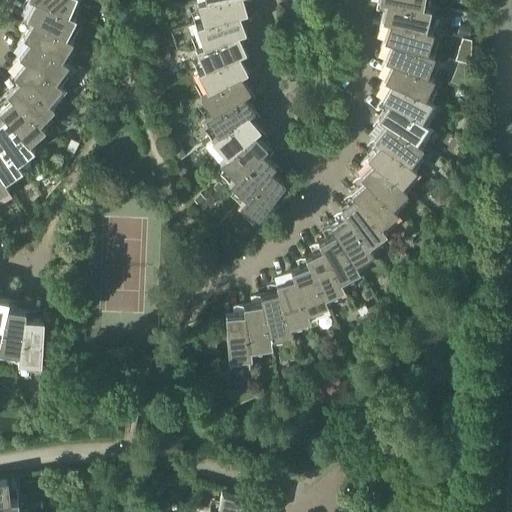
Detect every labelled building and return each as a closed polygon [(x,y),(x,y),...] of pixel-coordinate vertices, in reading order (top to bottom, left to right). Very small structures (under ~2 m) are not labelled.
[(44,0),(32,0),(26,12),(33,16),(63,32),(73,13),(66,9),(44,0)] [(44,0),(66,9),(69,0),(44,0)] [(246,7),(243,0),(200,0),(205,19),(238,9),(246,7)] [(422,25),(427,4),(419,3),(403,0),(385,0),(381,15),(389,17),(422,25)] [(198,21),(205,41),(237,29),(245,27),(238,9),(205,19),(198,21)] [(59,54),(70,36),(63,32),(33,16),(23,32),(30,36),(59,54)] [(424,48),(430,27),(422,25),(389,17),(384,35),(391,37),(424,48)] [(167,19),(157,22),(159,31),(170,28),(167,19)] [(194,57),(199,67),(206,64),(238,50),(245,46),(237,29),(205,41),(197,44),(202,53),(194,57)] [(30,36),(19,51),(25,56),(53,76),(66,58),(59,54),(30,36)] [(391,37),(384,55),(392,58),(424,70),(432,50),(424,48),(391,37)] [(155,52),(157,58),(169,54),(166,45),(157,48),(157,51),(155,52)] [(246,66),(238,50),(206,64),(199,67),(209,86),(239,70),(246,66)] [(46,97),(60,81),(53,76),(25,56),(13,71),(19,76),(46,97)] [(392,58),(384,75),(391,78),(422,93),(431,73),(424,70),(392,58)] [(249,86),(239,70),(209,86),(202,90),(214,108),(243,90),(249,86)] [(37,118),(52,103),(46,97),(19,76),(6,89),(12,95),(37,118)] [(418,115),(429,96),(422,93),(391,78),(382,95),(389,98),(418,115)] [(254,105),(243,90),(214,108),(207,113),(220,130),(247,110),(254,105)] [(12,95),(0,105),(0,109),(4,113),(27,139),(43,124),(37,118),(12,95)] [(414,137),(425,119),(418,115),(389,98),(378,114),(385,118),(414,137)] [(259,124),(247,110),(220,130),(213,135),(227,152),(253,130),(259,124)] [(0,138),(15,158),(32,145),(27,139),(4,113),(0,116),(0,138)] [(407,159),(420,142),(414,137),(385,118),(374,133),(380,138),(407,159)] [(221,157),(228,164),(221,170),(230,178),(236,172),(261,149),(266,143),(253,130),(227,152),(221,157)] [(71,137),(66,148),(75,151),(79,141),(71,137)] [(0,173),(2,177),(20,164),(15,158),(0,138),(0,173)] [(399,180),(413,164),(407,159),(380,138),(368,152),(374,158),(399,180)] [(174,146),(171,149),(178,159),(179,158),(187,152),(180,142),(174,146)] [(275,161),(261,149),(236,172),(230,178),(239,185),(233,192),(241,199),(269,167),(275,161)] [(374,158),(360,171),(366,176),(390,201),(405,185),(399,180),(374,158)] [(254,218),(284,179),(269,167),(241,199),(257,211),(253,218),(254,218)] [(352,189),(357,195),(379,221),(384,227),(393,220),(387,213),(395,206),(390,201),(366,176),(352,189)] [(367,240),(384,227),(379,221),(357,195),(342,206),(346,212),(367,240)] [(346,212),(331,222),(335,229),(353,258),(371,246),(367,240),(346,212)] [(338,275),(358,265),(353,258),(335,229),(318,238),(322,245),(338,275)] [(305,253),(308,260),(326,298),(336,294),(333,286),(342,282),(338,275),(322,245),(305,253)] [(291,266),(294,274),(308,314),(319,310),(316,302),(326,298),(308,260),(291,266)] [(294,274),(276,279),(278,287),(288,320),(290,327),(301,324),(299,316),(308,314),(294,274)] [(269,332),(290,327),(288,320),(278,287),(260,291),(261,299),(269,332)] [(8,297),(0,294),(0,336),(7,304),(8,297)] [(261,299),(243,301),(244,309),(249,343),(270,340),(269,332),(261,299)] [(357,308),(361,317),(370,313),(365,303),(357,308)] [(25,307),(7,304),(0,336),(0,346),(20,349),(24,315),(25,307)] [(225,311),(229,361),(241,360),(240,352),(250,351),(249,343),(244,309),(225,311)] [(39,366),(40,366),(43,316),(24,315),(20,349),(18,357),(39,358),(39,366)] [(215,340),(201,341),(202,354),(216,353),(215,340)] [(330,344),(322,347),(325,354),(333,351),(330,344)] [(314,355),(302,359),(304,365),(316,361),(314,355)] [(261,511),(264,501),(272,503),(272,501),(224,488),(219,509),(232,511),(261,511)] [(0,511),(16,511),(15,496),(7,497),(0,497),(0,511)]
